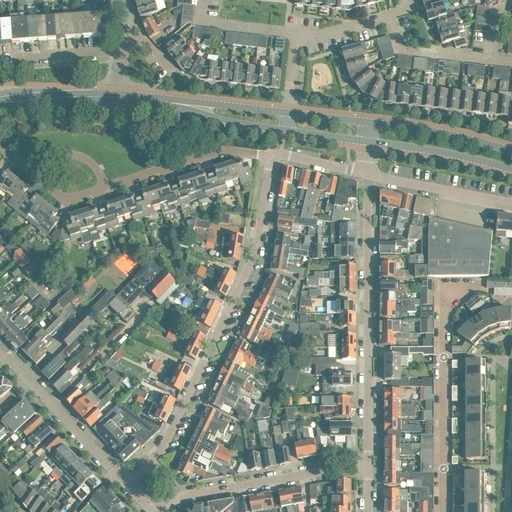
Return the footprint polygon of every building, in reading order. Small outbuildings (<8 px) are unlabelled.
[(163,9),(160,0),(154,0),(136,5),(140,18),(158,13),(157,11),(163,9)] [(332,9),(332,0),(319,0),(319,8),(332,9)] [(344,11),(345,0),(332,0),(332,9),(344,11)] [(364,7),(361,0),(345,0),(344,11),(348,11),(364,7)] [(446,0),(422,0),(425,10),(443,4),(447,3),(446,0)] [(445,12),(443,4),(425,10),(429,22),(435,20),(454,14),(452,10),(445,12)] [(195,6),(190,5),(184,5),(183,5),(181,29),(188,23),(193,24),(195,6)] [(477,6),(476,18),(488,19),(489,8),(477,6)] [(75,38),(73,16),(72,9),(63,9),(64,17),(66,39),(75,38)] [(48,40),(46,18),(46,12),(37,12),(37,19),(39,41),(48,40)] [(102,36),(100,14),(91,15),(93,37),(102,36)] [(457,27),(454,14),(435,20),(439,32),(457,27)] [(84,37),(82,15),(73,16),(75,38),(84,37)] [(93,37),(91,15),(82,15),(84,37),(93,37)] [(156,16),(151,19),(142,23),(150,38),(160,33),(157,27),(161,25),(156,16)] [(57,39),(55,17),(46,18),(48,40),(57,39)] [(66,39),(64,17),(55,17),(57,39),(66,39)] [(487,27),(488,19),(476,18),(475,26),(487,27)] [(29,41),(28,19),(19,20),(21,42),(29,41)] [(39,41),(37,19),(28,19),(29,41),(39,41)] [(21,42),(19,20),(10,21),(12,43),(21,42)] [(12,43),(10,21),(1,21),(3,43),(12,43)] [(200,40),(202,28),(194,27),(193,39),(200,40)] [(460,38),(457,27),(439,32),(442,44),(453,41),(456,49),(467,45),(465,37),(460,38)] [(208,41),(210,29),(202,28),(200,40),(208,41)] [(233,48),(234,33),(226,32),(225,44),(228,45),(228,48),(233,48)] [(241,46),(242,34),(234,33),(233,48),(233,49),(233,45),(241,46)] [(172,58),(187,46),(182,40),(184,38),(184,36),(182,34),(164,48),(172,58)] [(258,48),(260,36),(251,35),(250,47),(258,48)] [(266,49),(267,37),(260,36),(258,48),(266,49)] [(391,44),(389,36),(377,39),(379,47),(391,44)] [(283,51),(284,43),(285,39),(276,38),(275,50),(283,51)] [(363,57),(360,44),(342,50),(345,62),(363,57)] [(393,52),(391,44),(379,47),(381,55),(393,52)] [(180,68),(195,56),(187,46),(172,58),(180,68)] [(395,58),(393,52),(381,55),(383,61),(395,58)] [(197,79),(206,62),(195,56),(180,68),(182,71),(197,79)] [(367,69),(363,57),(345,62),(349,74),(367,69)] [(411,69),(412,58),(404,57),(402,69),(400,68),(400,72),(406,72),(407,69),(411,69)] [(425,71),(427,59),(414,58),(413,70),(425,71)] [(433,72),(435,60),(427,59),(425,71),(433,72)] [(450,74),(451,62),(444,61),(442,73),(450,74)] [(216,82),(218,64),(206,62),(197,79),(200,80),(216,82)] [(458,75),(460,63),(451,62),(450,74),(458,75)] [(229,84),(231,65),(218,64),(216,82),(229,84)] [(475,77),(477,65),(469,64),(467,76),(475,77)] [(241,85),(243,67),(231,65),(229,84),(241,85)] [(483,78),(485,66),(477,65),(475,77),(483,78)] [(254,86),(256,68),(243,67),(241,85),(254,86)] [(500,80),(501,68),(494,67),(492,79),(500,80)] [(266,88),(268,69),(256,68),(254,86),(266,88)] [(508,81),(510,69),(501,68),(500,80),(508,81)] [(279,89),(281,71),(268,69),(266,88),(279,89)] [(360,90),(375,79),(367,69),(349,74),(350,78),(360,90)] [(377,101),(385,85),(375,79),(360,90),(362,93),(377,101)] [(408,106),(411,88),(411,83),(407,82),(406,87),(398,86),(396,105),(408,106)] [(421,107),(423,89),(424,84),(411,83),(411,88),(408,106),(421,107)] [(396,105),(398,86),(385,85),(377,101),(380,103),(396,105)] [(433,109),(435,90),(423,89),(421,107),(433,109)] [(446,110),(448,92),(435,90),(433,109),(446,110)] [(509,117),(510,106),(511,99),(511,96),(511,93),(499,91),(498,98),(496,116),(509,117)] [(459,112),(461,93),(448,92),(446,110),(459,112)] [(471,113),(473,95),(461,93),(459,112),(471,113)] [(483,114),(485,96),(473,95),(471,113),(483,114)] [(496,116),(498,98),(485,96),(483,114),(496,116)] [(247,164),(247,165),(242,166),(240,161),(226,165),(232,182),(240,179),(242,185),(244,184),(247,193),(251,192),(253,181),(247,164)] [(232,182),(226,165),(214,169),(216,175),(211,176),(216,193),(227,190),(225,184),(232,182)] [(292,185),(292,179),(294,169),(285,167),(283,169),(278,196),(279,197),(278,201),(285,202),(285,198),(292,200),(293,186),(292,185)] [(305,202),(311,174),(301,171),(296,170),(294,180),(299,182),(297,189),(301,190),(299,200),(305,202)] [(7,194),(18,181),(7,172),(4,177),(0,173),(0,190),(1,189),(7,194)] [(216,193),(211,176),(206,178),(204,172),(191,177),(196,194),(204,191),(206,197),(216,193)] [(312,220),(313,217),(319,193),(323,176),(311,174),(305,202),(303,207),(301,217),(300,219),(312,220)] [(340,180),(339,180),(329,178),(323,177),(323,176),(319,193),(326,195),(325,198),(329,199),(326,212),(333,213),(335,204),(340,180)] [(189,196),(196,194),(191,177),(178,181),(180,186),(175,188),(180,205),(191,201),(189,196)] [(356,184),(340,180),(335,204),(333,213),(332,219),(331,223),(356,223),(356,184)] [(17,212),(28,198),(24,194),(28,189),(18,181),(7,194),(12,199),(9,203),(8,204),(17,212)] [(169,190),(168,184),(155,188),(160,205),(163,213),(176,209),(175,207),(180,205),(175,188),(169,190)] [(160,205),(155,188),(142,192),(144,198),(139,200),(144,217),(155,213),(153,208),(160,205)] [(387,218),(392,193),(382,190),(380,193),(380,206),(384,207),(382,217),(387,218)] [(399,211),(402,195),(392,193),(387,218),(392,220),(394,210),(399,211)] [(411,224),(413,213),(410,213),(411,207),(413,197),(403,195),(402,195),(399,211),(397,224),(404,225),(405,222),(411,224)] [(144,217),(139,200),(133,202),(131,196),(119,200),(124,217),(132,215),(134,220),(144,217)] [(31,224),(47,205),(37,197),(33,201),(28,198),(17,212),(31,224)] [(489,277),(490,261),(492,233),(434,219),(438,203),(416,198),(413,213),(411,224),(407,238),(407,241),(416,240),(422,240),(428,240),(428,248),(428,255),(415,256),(415,272),(415,279),(421,279),(428,279),(428,278),(434,278),(489,277)] [(117,219),(124,217),(119,200),(106,204),(108,210),(102,212),(108,228),(119,225),(117,219)] [(58,222),(57,222),(54,218),(57,214),(47,205),(31,224),(46,236),(52,230),(58,222)] [(108,228),(102,212),(97,213),(95,208),(82,212),(88,229),(92,242),(100,239),(97,232),(108,228)] [(88,229),(82,212),(70,216),(72,222),(66,224),(67,228),(62,229),(61,232),(60,243),(71,239),(72,240),(82,237),(85,244),(92,242),(88,229)] [(220,224),(228,225),(230,216),(222,214),(220,224)] [(511,233),(511,216),(498,215),(496,237),(505,238),(505,233),(511,233)] [(289,218),(289,217),(279,216),(277,227),(284,228),(283,233),(292,234),(292,231),(299,232),(300,225),(316,228),(317,222),(289,218)] [(195,228),(210,230),(211,223),(196,221),(195,228)] [(356,236),(356,225),(331,225),(331,236),(356,236)] [(393,242),(394,236),(396,228),(388,226),(387,230),(389,230),(390,237),(380,237),(380,242),(393,242)] [(57,229),(52,236),(60,243),(61,232),(57,229)] [(242,249),(244,237),(224,234),(222,246),(242,249)] [(291,243),(292,237),(276,235),(275,247),(307,252),(309,252),(309,246),(291,243)] [(356,247),(356,236),(331,236),(331,247),(356,247)] [(213,249),(214,245),(191,241),(190,246),(213,249)] [(407,242),(393,242),(380,242),(380,254),(401,254),(401,249),(407,249),(407,242)] [(240,262),(242,249),(222,246),(220,259),(240,262)] [(306,257),(307,252),(275,247),(273,258),(288,261),(289,255),(306,257)] [(320,258),(321,248),(315,247),(313,258),(320,258)] [(356,259),(356,247),(331,247),(331,259),(356,259)] [(25,255),(19,249),(16,252),(15,253),(14,261),(15,263),(25,255)] [(22,270),(31,261),(25,255),(15,263),(22,270)] [(399,257),(390,257),(380,257),(380,279),(415,279),(415,272),(396,272),(396,264),(399,264),(399,257)] [(287,267),(288,261),(273,258),(271,270),(281,272),(300,275),(299,280),(305,281),(306,271),(299,270),(299,269),(287,267)] [(175,282),(152,260),(133,279),(133,280),(115,298),(126,309),(143,292),(150,299),(153,296),(158,300),(175,282)] [(30,278),(39,270),(33,262),(23,270),(30,278)] [(356,279),(356,265),(346,265),(343,265),(343,267),(339,267),(336,272),(329,272),(329,273),(329,279),(339,279),(343,279),(356,279)] [(15,267),(9,272),(16,279),(21,274),(15,267)] [(231,286),(236,275),(225,269),(223,274),(210,268),(207,275),(220,281),(231,286)] [(34,277),(38,281),(46,274),(42,270),(34,277)] [(284,280),(280,278),(271,273),(265,284),(290,296),(292,291),(282,286),(284,280)] [(511,288),(511,275),(509,276),(509,282),(487,281),(487,288),(494,288),(511,289),(511,288)] [(181,282),(191,287),(194,281),(183,276),(181,282)] [(434,292),(434,278),(428,278),(428,279),(421,279),(421,292),(434,292)] [(356,293),(356,279),(343,279),(339,279),(339,293),(346,293),(356,293)] [(60,284),(55,280),(46,288),(51,292),(60,284)] [(225,297),(231,286),(220,281),(214,292),(225,297)] [(411,292),(411,285),(397,285),(397,281),(381,281),(381,283),(380,283),(380,286),(381,286),(381,292),(391,292),(411,292)] [(296,282),(292,291),(290,296),(298,300),(299,297),(300,284),(296,282)] [(290,296),(265,284),(260,295),(274,302),(277,296),(288,301),(290,296)] [(39,294),(38,293),(33,287),(26,293),(33,301),(39,294)] [(97,317),(117,297),(110,290),(90,311),(97,317)] [(434,306),(434,292),(421,292),(421,306),(434,306)] [(216,318),(221,306),(223,302),(207,294),(200,310),(216,318)] [(402,294),(395,294),(380,294),(380,306),(407,307),(411,307),(411,300),(402,300),(402,294)] [(255,306),(284,319),(286,313),(272,306),(274,302),(260,295),(255,306)] [(484,304),(476,295),(470,299),(478,309),(484,304)] [(38,308),(39,307),(45,301),(41,296),(33,304),(38,308)] [(316,297),(309,297),(305,297),(301,297),(300,307),(317,308),(316,297)] [(478,309),(470,299),(464,304),(472,314),(478,309)] [(50,306),(45,301),(39,307),(43,312),(50,306)] [(356,314),(356,301),(337,301),(337,314),(338,314),(356,314)] [(0,315),(11,306),(7,302),(4,305),(4,306),(0,310),(0,309),(0,315)] [(0,328),(9,320),(14,317),(12,314),(19,308),(14,303),(11,306),(0,315),(0,328)] [(62,308),(57,303),(49,310),(54,315),(62,308)] [(284,319),(255,306),(250,316),(264,323),(270,326),(273,320),(277,322),(281,324),(282,322),(284,319)] [(415,313),(415,307),(411,307),(407,307),(380,306),(380,318),(395,318),(395,313),(415,313)] [(511,328),(511,319),(511,320),(511,309),(500,310),(500,306),(494,307),(500,331),(511,329),(511,328)] [(500,331),(494,307),(489,308),(490,312),(481,316),(490,334),(500,331)] [(68,346),(96,318),(89,310),(78,322),(75,319),(58,337),(68,346)] [(208,333),(216,318),(200,310),(193,323),(198,326),(197,328),(208,333)] [(0,334),(3,338),(24,320),(28,317),(24,313),(16,320),(17,321),(13,324),(9,320),(0,328),(0,334)] [(356,327),(356,314),(338,314),(338,321),(341,321),(341,327),(356,327)] [(46,348),(51,343),(52,339),(49,336),(62,322),(56,316),(41,331),(41,332),(37,336),(29,344),(22,351),(36,365),(43,358),(46,356),(41,351),(45,348),(46,348)] [(264,323),(250,316),(245,327),(270,338),(279,343),(282,338),(261,328),(264,323)] [(320,323),(309,323),(309,316),(300,316),(300,323),(300,331),(320,331),(320,323)] [(490,334),(481,316),(473,321),(471,317),(467,321),(482,340),(490,334)] [(299,326),(284,319),(282,322),(290,326),(286,333),(291,335),(294,337),(299,326)] [(9,345),(22,334),(19,331),(23,328),(24,329),(27,325),(28,326),(24,320),(3,338),(9,345)] [(434,320),(427,320),(421,320),(420,334),(426,334),(434,334),(434,320)] [(482,340),(467,321),(463,324),(465,327),(458,334),(467,341),(462,347),(452,347),(452,354),(468,354),(474,347),(482,340)] [(403,322),(395,322),(380,322),(380,334),(409,335),(409,328),(403,328),(403,322)] [(37,336),(41,332),(41,331),(36,326),(32,330),(28,333),(29,335),(25,338),(22,334),(9,345),(16,353),(24,346),(32,339),(33,339),(37,336)] [(270,338),(245,327),(240,337),(249,342),(254,344),(256,338),(267,344),(270,338)] [(208,333),(197,328),(196,328),(194,333),(195,333),(192,339),(184,336),(182,340),(189,344),(201,349),(208,333)] [(409,341),(409,335),(380,334),(380,346),(396,346),(396,341),(409,341)] [(433,348),(434,334),(426,334),(426,340),(423,340),(423,348),(433,348)] [(356,348),(356,335),(346,335),(336,336),(336,348),(356,348)] [(77,339),(49,367),(42,374),(49,381),(56,374),(66,364),(63,361),(81,343),(77,339)] [(250,346),(246,344),(237,340),(232,351),(264,366),(267,361),(248,352),(250,346)] [(195,361),(201,349),(189,344),(184,355),(195,361)] [(281,344),(276,354),(282,357),(287,347),(282,344),(281,344)] [(68,382),(73,377),(70,374),(94,350),(89,345),(50,384),(58,392),(68,382)] [(356,361),(356,348),(336,348),(336,359),(336,361),(356,361)] [(417,354),(417,348),(391,348),(391,355),(385,355),(385,368),(401,368),(401,358),(409,358),(409,354),(417,354)] [(264,366),(232,351),(227,361),(240,368),(243,362),(254,367),(262,370),(264,366)] [(144,378),(111,359),(104,366),(142,382),(144,378)] [(162,364),(155,361),(155,362),(151,360),(149,364),(153,366),(160,369),(162,364)] [(240,368),(227,361),(221,372),(253,387),(256,382),(249,379),(251,373),(240,368)] [(485,368),(485,361),(463,361),(463,367),(466,367),(466,378),(485,378),(485,376),(486,377),(487,368),(485,368)] [(186,381),(191,369),(180,364),(174,375),(186,381)] [(286,365),(282,385),(295,388),(300,368),(286,365)] [(345,366),(336,366),(323,365),(316,365),(316,377),(328,377),(328,387),(351,387),(351,373),(340,373),(340,366),(345,366)] [(401,378),(401,368),(385,368),(385,381),(391,381),(391,387),(417,387),(417,381),(409,381),(409,378),(401,378)] [(83,419),(105,398),(116,387),(119,383),(124,378),(114,370),(106,377),(111,383),(96,398),(90,392),(85,398),(81,402),(73,409),(83,419)] [(253,387),(221,372),(216,382),(231,389),(233,383),(251,392),(253,387)] [(180,392),(186,381),(174,375),(169,387),(180,392)] [(0,398),(12,388),(3,378),(0,381),(0,398)] [(485,378),(466,378),(463,378),(463,384),(466,384),(466,394),(486,394),(485,394),(485,393),(486,393),(487,385),(485,385),(485,378)] [(85,389),(89,384),(84,379),(74,389),(74,388),(64,398),(64,399),(72,407),(79,400),(83,396),(83,395),(87,391),(85,389)] [(239,393),(231,389),(216,382),(211,393),(249,411),(251,406),(247,404),(236,398),(239,393)] [(434,401),(434,387),(424,387),(424,401),(426,401),(434,401)] [(147,396),(140,393),(136,389),(131,394),(138,397),(145,400),(147,396)] [(413,392),(415,392),(415,390),(385,390),(385,401),(401,401),(410,401),(413,392)] [(249,411),(211,393),(206,404),(220,410),(223,404),(237,411),(236,414),(239,415),(249,420),(252,413),(249,411)] [(170,413),(176,401),(165,396),(160,394),(154,405),(170,413)] [(351,398),(347,398),(336,398),(336,394),(320,394),(320,408),(351,408),(351,398)] [(486,394),(466,394),(463,394),(463,400),(466,400),(466,410),(486,410),(486,394)] [(110,402),(105,398),(83,419),(90,427),(102,416),(99,412),(110,402)] [(0,433),(7,426),(15,434),(36,414),(24,401),(6,418),(2,421),(0,423),(0,433)] [(401,405),(401,401),(385,401),(385,411),(415,411),(415,405),(401,405)] [(159,431),(160,430),(148,424),(143,420),(120,403),(100,422),(93,429),(124,463),(140,447),(141,448),(159,431)] [(165,424),(170,413),(154,405),(154,404),(148,415),(154,418),(165,424)] [(263,406),(258,415),(266,419),(270,418),(271,410),(263,406)] [(220,414),(216,412),(207,408),(201,419),(226,431),(228,425),(218,420),(220,414)] [(287,422),(294,422),(298,422),(298,418),(294,418),(294,408),(285,408),(287,422)] [(351,408),(320,408),(314,408),(314,414),(335,414),(335,418),(330,419),(330,422),(351,422),(351,418),(351,408)] [(486,411),(486,410),(466,410),(463,411),(463,416),(466,416),(467,427),(485,427),(485,425),(486,425),(487,417),(485,417),(485,411),(486,411)] [(415,418),(415,411),(385,411),(385,422),(401,421),(401,418),(415,418)] [(434,421),(434,411),(424,411),(424,421),(434,421)] [(249,420),(239,415),(237,420),(244,423),(248,422),(249,420)] [(27,439),(44,423),(37,416),(26,427),(17,435),(20,438),(12,447),(7,451),(10,455),(27,439)] [(162,425),(151,419),(144,416),(143,420),(148,424),(160,430),(162,425)] [(226,431),(201,419),(196,429),(212,437),(215,438),(218,433),(223,436),(226,431)] [(273,453),(271,440),(266,440),(265,433),(269,432),(267,421),(257,423),(258,433),(259,433),(262,453),(265,468),(265,469),(276,467),(276,466),(279,465),(277,452),(273,453)] [(323,454),(321,443),(320,437),(318,437),(315,437),(314,439),(310,440),(308,428),(310,428),(310,421),(301,423),(307,457),(323,454)] [(408,422),(401,421),(385,422),(385,432),(420,432),(420,426),(408,426),(408,422)] [(307,457),(301,423),(301,422),(295,423),(298,442),(294,443),(295,449),(297,459),(307,457)] [(351,424),(330,424),(330,437),(351,437),(351,424)] [(29,455),(53,433),(46,425),(29,441),(32,444),(24,451),(29,455)] [(240,427),(236,425),(232,433),(238,436),(242,438),(240,427)] [(485,427),(467,427),(463,427),(463,432),(466,432),(466,443),(485,443),(485,441),(486,441),(487,433),(485,433),(485,427)] [(273,429),(277,452),(279,465),(279,466),(291,464),(289,454),(288,447),(284,448),(280,428),(273,429)] [(212,437),(196,429),(191,440),(216,452),(230,459),(230,458),(231,459),(234,454),(225,449),(218,446),(218,447),(209,442),(212,437)] [(421,435),(421,445),(421,451),(434,450),(434,435),(421,435)] [(44,462),(63,443),(55,436),(42,448),(46,451),(37,460),(41,464),(44,462)] [(244,452),(242,438),(238,436),(233,447),(244,452)] [(421,451),(421,445),(400,445),(400,438),(385,438),(385,450),(412,450),(412,451),(415,451),(421,451)] [(216,452),(191,440),(186,450),(200,457),(211,462),(216,452)] [(260,469),(261,469),(261,468),(265,468),(262,453),(259,454),(259,453),(255,454),(253,445),(253,441),(245,442),(247,452),(248,461),(250,471),(256,470),(257,471),(259,470),(260,469)] [(53,471),(72,453),(63,443),(44,462),(53,471)] [(485,443),(466,443),(463,443),(463,448),(467,448),(466,460),(485,460),(485,457),(486,458),(487,449),(485,449),(485,443)] [(200,457),(186,450),(181,461),(206,473),(209,468),(197,462),(200,457)] [(415,456),(415,451),(412,451),(412,450),(385,450),(385,462),(400,462),(400,456),(415,456)] [(434,462),(434,450),(421,451),(420,462),(434,462)] [(60,479),(79,460),(72,453),(53,471),(60,479)] [(37,460),(32,465),(36,469),(41,464),(37,460)] [(68,486),(87,468),(79,460),(60,479),(67,487),(68,486)] [(206,473),(181,461),(176,471),(190,478),(192,472),(203,478),(202,481),(220,477),(206,473)] [(400,468),(400,462),(385,462),(384,474),(412,474),(412,473),(412,468),(400,468)] [(434,473),(434,462),(420,462),(420,468),(420,473),(434,473)] [(10,473),(1,463),(0,464),(0,474),(4,479),(10,473)] [(222,474),(224,477),(236,475),(235,473),(212,463),(210,469),(222,474)] [(74,495),(94,476),(87,468),(68,486),(67,487),(74,495)] [(487,486),(489,486),(489,474),(480,474),(480,471),(470,471),(470,474),(452,474),(451,511),(489,511),(489,495),(487,495),(487,486)] [(433,488),(434,473),(420,473),(412,473),(412,474),(384,474),(384,485),(400,485),(400,479),(407,479),(407,481),(421,481),(421,488),(433,488)] [(94,490),(101,483),(94,476),(74,495),(82,503),(94,490)] [(351,495),(351,481),(337,481),(337,489),(328,489),(328,495),(351,495)] [(110,511),(120,503),(105,486),(84,506),(85,507),(80,511),(76,511),(74,511),(110,511)] [(304,504),(301,487),(289,489),(293,511),(299,511),(298,505),(304,504)] [(434,488),(428,488),(409,488),(409,493),(416,494),(416,502),(419,502),(433,502),(434,488)] [(29,489),(21,502),(27,509),(36,496),(38,494),(29,489)] [(293,511),(289,489),(278,491),(281,508),(287,507),(287,511),(293,511)] [(407,491),(395,491),(385,491),(385,502),(407,502),(407,491)] [(276,511),(276,509),(279,508),(278,501),(272,502),(271,493),(260,495),(262,511),(276,511)] [(262,511),(260,495),(249,497),(251,511),(256,511),(257,511),(262,511)] [(36,496),(27,509),(30,511),(36,511),(43,503),(44,501),(36,496)] [(249,511),(247,497),(239,498),(240,511),(249,511)] [(351,497),(341,497),(326,498),(326,502),(333,502),(333,508),(351,509),(351,497)] [(224,511),(233,505),(234,499),(233,500),(208,504),(203,505),(194,506),(193,506),(193,507),(190,511),(224,511)] [(407,511),(407,502),(385,502),(384,511),(407,511)] [(433,511),(433,502),(419,502),(419,510),(417,510),(416,511),(433,511)] [(43,503),(36,511),(48,511),(51,509),(43,503)] [(126,511),(128,511),(120,503),(110,511),(126,511)]
